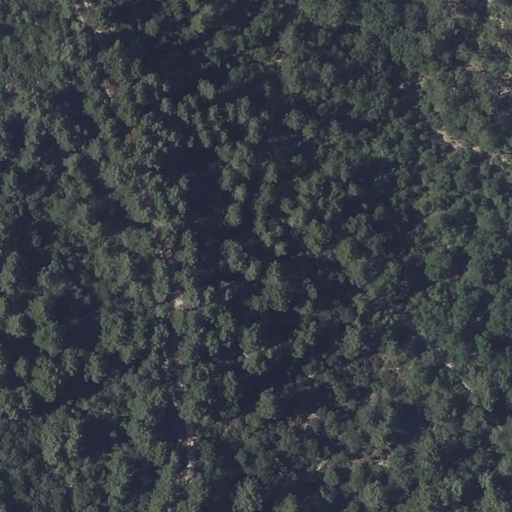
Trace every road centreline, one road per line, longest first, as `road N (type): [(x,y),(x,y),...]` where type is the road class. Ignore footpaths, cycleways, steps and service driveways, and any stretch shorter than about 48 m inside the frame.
road 1 (track): [(511,440),(276,153),(282,36),(299,0)]
road 2 (track): [(86,0),(179,290),(191,459),(182,511)]
